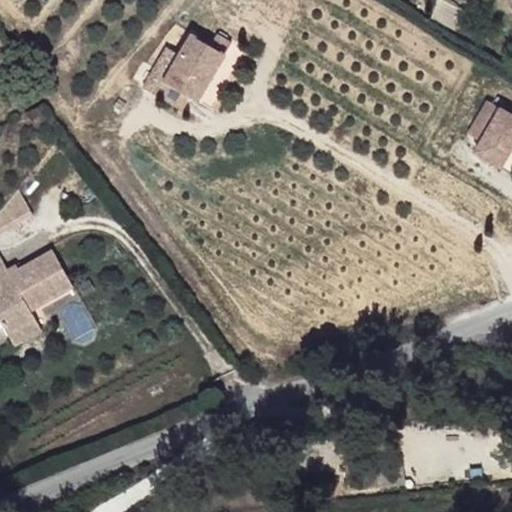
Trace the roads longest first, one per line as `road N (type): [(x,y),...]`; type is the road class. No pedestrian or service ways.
road 1 (residential): [(5,511),(143,439),(446,329),(511,313)]
road 2 (unknown): [(511,286),(498,247),(481,234),(293,126),(272,105),(278,16)]
